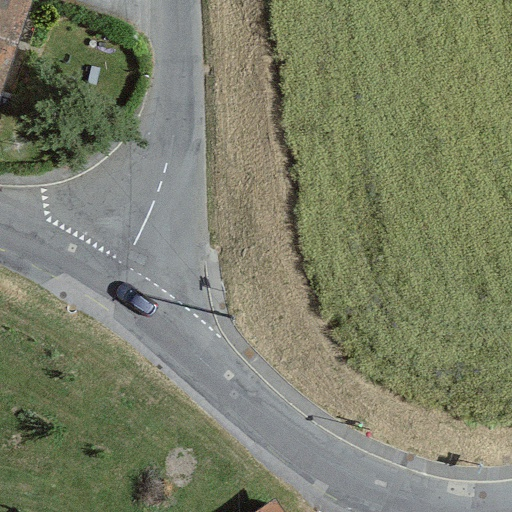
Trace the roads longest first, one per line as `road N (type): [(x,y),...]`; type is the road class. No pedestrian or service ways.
road 1 (unclassified): [(443,511),(365,485),(289,440),(119,293)]
road 2 (residential): [(181,0),(184,76),(173,171),(119,293)]
road 3 (unclassified): [(119,293),(0,239)]
